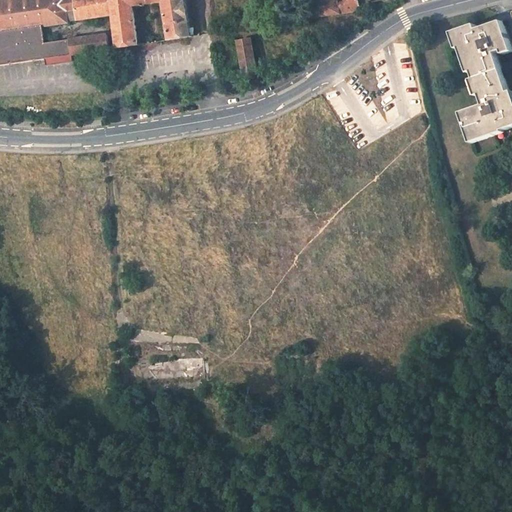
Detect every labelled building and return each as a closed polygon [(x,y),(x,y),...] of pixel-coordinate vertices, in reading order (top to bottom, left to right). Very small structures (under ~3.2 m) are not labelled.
[(9,0),(2,1),(0,1),(0,67),(47,60),(72,56),(109,50),(107,36),(44,44),(41,27),(113,17),(117,49),(138,45),(132,7),(163,3),(169,40),(191,37),(184,0),(9,0)] [(318,0),(307,2),(310,18),(358,10),(356,0),(318,0)] [(477,26),(453,34),(459,50),(462,50),(465,48),(474,73),(476,80),(482,96),(485,106),(462,114),(471,140),(503,129),(505,132),(511,129),(511,97),(511,94),(497,54),(503,52),(511,48),(511,46),(504,22),(479,31),(477,26)] [(249,38),(236,40),(241,72),(255,70),(249,38)] [(462,50),(470,74),(474,73),(465,48),(462,50)] [(72,56),(47,60),(48,65),(73,62),(72,56)] [(476,80),(473,81),(478,97),(482,96),(476,80)] [(473,145),(505,134),(505,132),(503,129),(471,140),(473,145)] [(307,353),(285,355),(286,372),(309,370),(307,353)] [(177,408),(163,409),(163,422),(177,422),(177,408)] [(17,426),(18,420),(7,417),(5,423),(17,426)]
